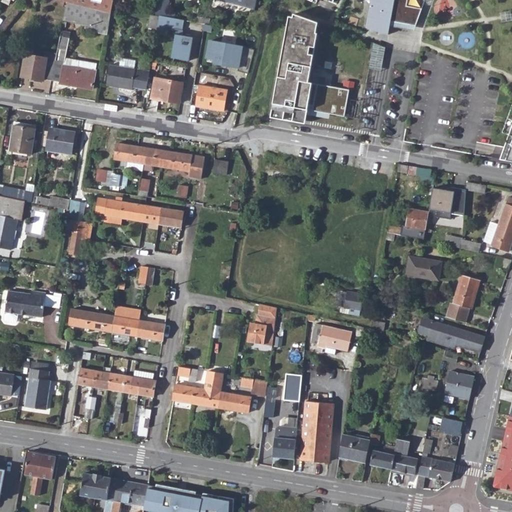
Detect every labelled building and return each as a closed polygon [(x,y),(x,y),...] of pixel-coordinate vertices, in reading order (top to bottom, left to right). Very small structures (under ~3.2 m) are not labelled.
[(56,0),(54,0),(53,5),(66,9),(67,3),(56,0)] [(56,0),(67,3),(112,14),(112,11),(114,0),(56,0)] [(160,0),(156,16),(160,17),(166,18),(169,2),(160,0)] [(220,0),(255,8),(256,0),(220,0)] [(407,0),(370,0),(368,17),(374,19),(372,28),(388,35),(390,26),(391,21),(416,26),(422,8),(406,6),(407,0)] [(112,14),(67,3),(66,9),(63,21),(109,31),(112,14)] [(511,9),(502,11),(503,21),(511,19),(511,9)] [(371,132),(386,47),(374,43),(363,102),(348,99),(349,90),(309,83),(318,33),(316,33),(318,22),(294,14),(294,17),(289,16),(271,117),(276,118),(305,124),(307,114),(329,118),(330,113),(360,119),(358,129),(371,132)] [(160,17),(159,22),(167,23),(166,28),(176,30),(183,31),(185,21),(166,18),(160,17)] [(374,19),(368,17),(366,26),(372,28),(374,19)] [(391,21),(390,26),(414,30),(416,26),(391,21)] [(159,22),(157,31),(165,32),(166,28),(167,23),(159,22)] [(176,30),(175,36),(177,36),(173,60),(189,62),(193,39),(182,37),(183,31),(176,30)] [(259,35),(242,32),(239,44),(245,46),(243,53),(254,55),(254,52),(259,35)] [(44,78),(51,79),(55,61),(57,54),(45,52),(44,58),(25,55),(22,77),(43,81),(44,78)] [(243,53),(238,72),(248,75),(254,55),(243,53)] [(55,61),(51,79),(61,81),(60,83),(93,89),(95,71),(63,66),(64,62),(55,61)] [(134,87),(147,90),(150,74),(137,72),(137,70),(111,66),(108,86),(134,90),(134,87)] [(156,74),(152,94),(181,99),(184,78),(156,74)] [(203,82),(200,101),(225,105),(228,85),(203,82)] [(15,122),(11,151),(32,155),(36,130),(24,127),(24,124),(15,122)] [(50,128),(46,151),(71,155),(75,132),(50,128)] [(511,143),(511,135),(509,135),(501,159),(506,160),(511,143)] [(136,156),(137,148),(118,144),(116,161),(122,162),(121,167),(128,168),(129,163),(144,166),(146,158),(136,156)] [(172,154),(137,148),(136,156),(146,158),(144,166),(161,169),(163,161),(170,162),(172,154)] [(264,175),(286,177),(288,154),(266,152),(264,175)] [(163,161),(161,169),(190,174),(189,180),(201,181),(205,160),(172,154),(170,162),(163,161)] [(213,174),(220,175),(222,162),(215,160),(213,174)] [(222,162),(220,175),(227,176),(229,162),(222,162)] [(399,165),(398,172),(429,178),(431,171),(428,170),(399,165)] [(96,183),(105,184),(107,173),(98,172),(96,183)] [(105,184),(104,187),(111,188),(113,176),(113,174),(107,173),(105,184)] [(113,176),(111,188),(120,189),(121,178),(113,176)] [(142,181),(140,192),(148,193),(151,182),(142,181)] [(486,186),(467,183),(465,190),(484,193),(486,186)] [(27,193),(25,202),(28,203),(32,204),(34,187),(28,186),(27,193)] [(5,188),(3,197),(25,202),(27,193),(5,188)] [(179,188),(177,199),(186,201),(188,189),(179,188)] [(449,192),(433,188),(432,195),(431,198),(429,211),(437,213),(436,219),(450,222),(451,215),(464,216),(465,191),(450,188),(449,192)] [(3,197),(0,196),(0,216),(17,219),(25,221),(28,203),(25,202),(3,197)] [(43,196),(41,206),(69,212),(70,201),(43,196)] [(501,219),(495,237),(511,242),(511,199),(508,198),(502,215),(500,214),(500,215),(499,218),(501,219)] [(106,216),(106,217),(121,220),(143,224),(145,215),(146,208),(99,199),(97,215),(106,216)] [(145,215),(143,224),(158,226),(161,210),(146,208),(145,215)] [(161,210),(158,226),(181,230),(184,214),(161,210)] [(409,211),(406,228),(412,230),(410,238),(424,241),(428,214),(409,211)] [(486,234),(495,237),(501,219),(499,218),(500,215),(494,213),(486,234)] [(0,216),(0,248),(5,249),(6,240),(13,242),(17,219),(0,216)] [(121,220),(106,217),(105,224),(120,226),(121,220)] [(67,221),(65,231),(73,233),(75,222),(67,221)] [(75,222),(73,233),(82,234),(81,241),(89,242),(91,225),(83,224),(83,223),(75,222)] [(82,234),(73,233),(70,255),(79,256),(81,241),(82,234)] [(388,233),(387,240),(394,241),(395,234),(388,233)] [(446,236),(444,246),(454,248),(478,253),(480,245),(462,241),(462,239),(446,236)] [(410,257),(407,275),(438,280),(441,262),(410,257)] [(511,260),(498,257),(495,267),(511,270),(511,260)] [(141,269),(138,285),(146,287),(149,270),(141,269)] [(149,270),(146,287),(153,288),(156,271),(149,270)] [(450,304),(446,318),(464,324),(468,310),(471,310),(480,281),(462,276),(453,304),(450,304)] [(9,291),(6,312),(5,319),(6,322),(15,323),(17,321),(18,314),(42,317),(47,292),(42,291),(32,290),(31,294),(9,291)] [(343,291),(340,306),(360,310),(363,295),(343,291)] [(277,307),(259,303),(258,314),(257,314),(255,323),(255,325),(250,324),(247,341),(272,345),(277,307)] [(115,317),(112,332),(137,337),(140,321),(142,311),(135,310),(132,313),(130,312),(131,309),(116,307),(115,317)] [(70,325),(112,332),(115,317),(73,310),(70,325)] [(422,318),(417,333),(428,337),(427,341),(454,349),(455,345),(479,352),(483,341),(484,337),(422,318)] [(373,320),(371,328),(384,331),(386,324),(373,320)] [(140,321),(137,337),(162,341),(165,326),(140,321)] [(317,346),(326,348),(326,345),(335,348),(347,350),(352,332),(315,323),(311,342),(317,343),(317,346)] [(445,351),(443,361),(456,365),(459,355),(445,351)] [(179,367),(178,375),(189,377),(191,369),(179,367)] [(32,368),(26,405),(47,408),(51,379),(50,379),(51,371),(32,368)] [(81,368),(78,384),(94,386),(95,379),(103,380),(104,372),(81,368)] [(191,369),(189,377),(189,380),(196,381),(198,370),(191,369)] [(134,377),(133,377),(132,384),(140,385),(139,394),(153,396),(156,380),(153,380),(154,373),(135,370),(134,377)] [(0,372),(0,393),(13,396),(16,375),(0,372)] [(95,379),(94,386),(109,389),(111,373),(104,372),(103,380),(95,379)] [(195,396),(194,403),(219,407),(222,391),(224,374),(207,372),(205,389),(203,397),(195,396)] [(475,377),(450,372),(445,394),(470,399),(475,377)] [(111,373),(109,389),(123,391),(126,375),(111,373)] [(299,401),(302,375),(286,373),(283,400),(299,401)] [(126,375),(123,391),(139,394),(140,385),(132,384),(133,377),(126,375)] [(241,385),(252,387),(254,379),(242,377),(241,385)] [(421,387),(436,391),(438,382),(423,378),(421,387)] [(254,379),(252,387),(251,394),(264,396),(266,381),(254,379)] [(176,384),(174,400),(194,403),(195,396),(203,397),(205,389),(176,384)] [(222,391),(219,407),(248,412),(251,396),(222,391)] [(307,401),(301,459),(329,461),(334,403),(307,401)] [(265,402),(263,415),(267,416),(272,416),(272,411),(273,403),(265,402)] [(263,415),(260,440),(268,441),(270,419),(267,418),(267,416),(263,415)] [(510,417),(495,484),(496,485),(511,488),(511,417),(510,417)] [(465,422),(444,418),(441,433),(461,437),(465,422)] [(276,426),(273,456),(294,458),(297,425),(279,423),(276,426)] [(371,440),(370,443),(379,445),(381,435),(373,433),(371,440)] [(343,434),(339,456),(366,462),(370,443),(371,440),(343,434)] [(396,446),(391,469),(415,474),(419,459),(407,456),(411,441),(398,438),(396,446)] [(426,438),(423,450),(430,452),(433,439),(426,438)] [(371,464),(391,469),(396,446),(388,445),(386,452),(374,449),(371,464)] [(450,445),(448,455),(457,457),(459,447),(450,445)] [(43,453),(29,451),(25,474),(34,476),(31,494),(39,495),(42,478),(52,479),(56,456),(43,453)] [(417,477),(415,488),(422,489),(424,483),(421,482),(423,476),(451,482),(455,463),(426,457),(427,454),(423,453),(422,457),(417,477)] [(80,494),(102,499),(107,500),(111,477),(101,475),(101,474),(94,473),(94,474),(84,472),(80,494)] [(111,477),(107,500),(114,501),(112,508),(111,511),(119,511),(122,502),(117,501),(121,479),(111,477)] [(121,479),(117,501),(122,502),(143,506),(147,484),(121,479)] [(155,485),(147,484),(143,506),(142,511),(233,511),(234,499),(219,496),(219,499),(213,498),(213,495),(203,493),(203,495),(196,494),(196,491),(185,489),(184,495),(176,494),(177,488),(155,483),(155,485)] [(106,505),(105,507),(112,508),(114,501),(107,500),(106,505)] [(38,502),(36,511),(49,511),(50,504),(38,502)]
